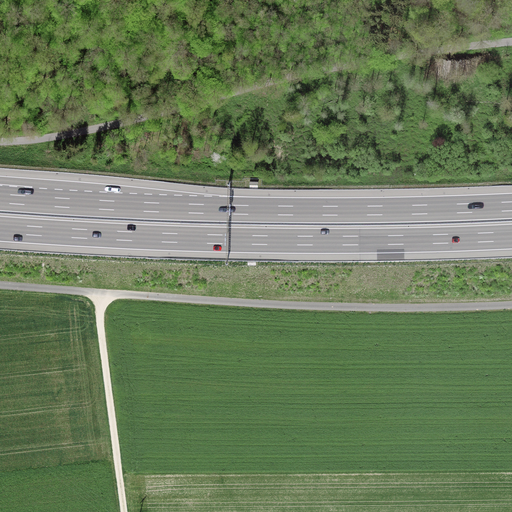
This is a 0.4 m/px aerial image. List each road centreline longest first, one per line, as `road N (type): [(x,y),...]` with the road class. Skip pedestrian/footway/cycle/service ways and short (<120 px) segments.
road 1 (unclassified): [(0,141),(129,120),(324,68),(511,41)]
road 2 (track): [(0,284),(304,305),(511,304)]
road 3 (motorway): [(0,228),(252,240),(511,236)]
road 4 (motorway): [(511,205),(252,209),(0,197)]
road 5 (track): [(101,292),(123,511)]
